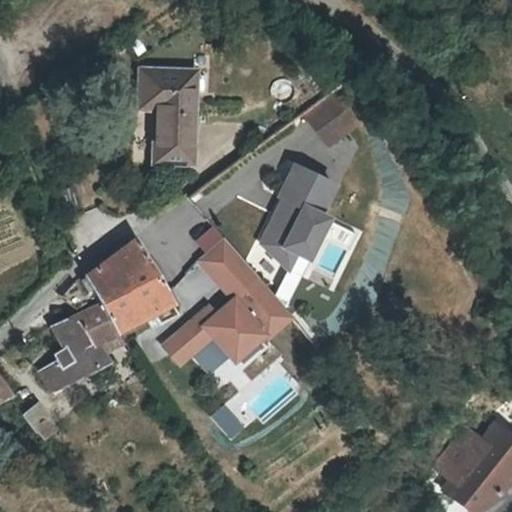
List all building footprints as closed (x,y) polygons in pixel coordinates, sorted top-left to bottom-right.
[(155,113),(153,164),(190,166),(194,78),(140,76),(138,112),(155,113)] [(327,97),(303,116),(324,143),(348,125),(327,97)] [(256,235),(284,253),(297,233),(308,239),(320,221),(311,215),(329,186),(293,164),(275,193),(279,197),(256,235)] [(294,319),(216,225),(195,243),(204,254),(196,261),(225,296),(218,302),(213,296),(157,342),(179,369),(214,341),(233,364),(267,336),(269,339),(294,319)] [(296,260),(308,239),(297,233),(284,253),(296,260)] [(102,303),(117,331),(143,317),(170,302),(147,260),(135,239),(83,278),(98,305),(102,303)] [(191,274),(171,289),(183,306),(203,291),(191,274)] [(170,302),(143,317),(148,327),(175,312),(170,302)] [(102,303),(98,305),(79,314),(51,326),(56,335),(61,343),(64,347),(58,351),(51,355),(56,364),(40,374),(53,394),(70,383),(67,376),(79,369),(82,375),(108,360),(95,342),(117,331),(102,303)] [(47,325),(42,314),(24,324),(29,335),(47,325)] [(54,345),(58,351),(64,347),(61,343),(54,345)] [(209,416),(229,440),(256,418),(236,393),(209,416)] [(37,439),(51,430),(36,405),(18,415),(31,436),(34,435),(37,439)] [(441,490),(473,511),(492,501),(511,477),(511,445),(495,429),(480,443),(466,430),(432,468),(448,480),(441,490)]
